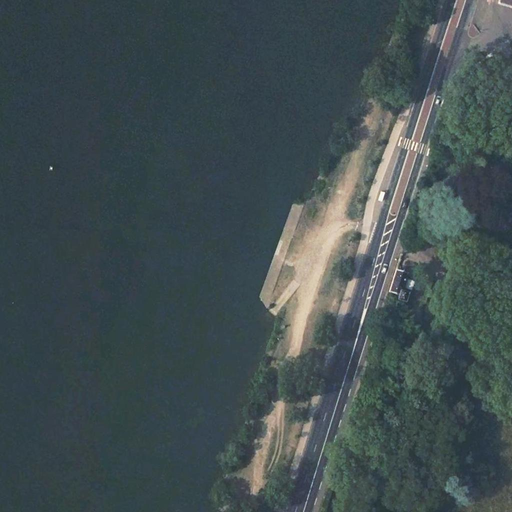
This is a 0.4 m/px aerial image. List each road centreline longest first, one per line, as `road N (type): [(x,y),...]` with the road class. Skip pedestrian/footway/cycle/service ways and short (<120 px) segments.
road 1 (primary): [(301,511),(436,77)]
road 2 (track): [(387,238),(335,229),(324,237),(245,511)]
